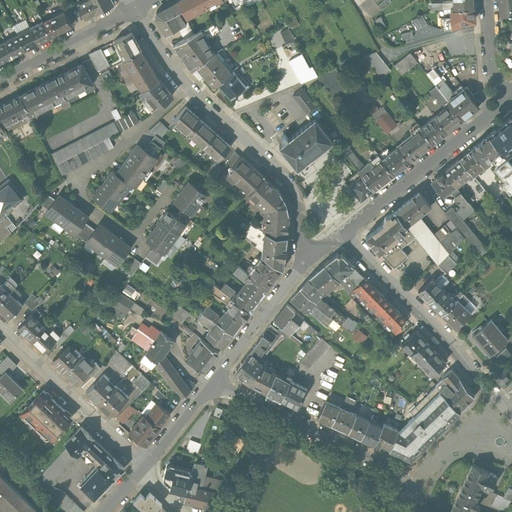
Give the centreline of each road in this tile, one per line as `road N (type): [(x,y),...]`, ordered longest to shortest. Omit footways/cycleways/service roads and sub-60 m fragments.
road 1 (residential): [(344,232),(511,417)]
road 2 (residential): [(408,511),(408,484),(396,472),(212,382)]
road 3 (residential): [(187,90),(78,191),(145,248)]
road 4 (residential): [(187,90),(293,190),(310,258)]
road 5 (residential): [(511,99),(344,232)]
road 6 (residential): [(144,469),(0,330)]
road 7 (residential): [(310,258),(212,382)]
road 8 (residential): [(134,9),(0,78)]
